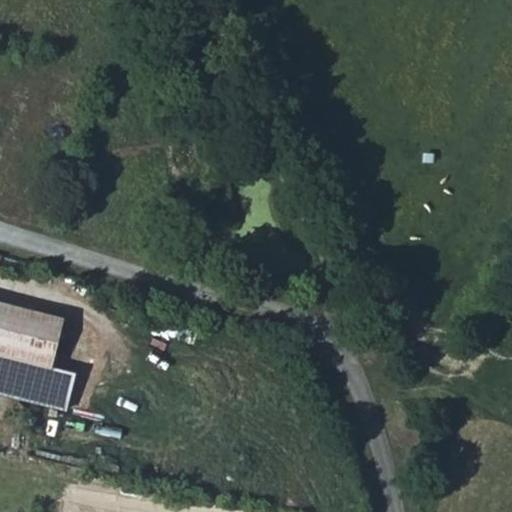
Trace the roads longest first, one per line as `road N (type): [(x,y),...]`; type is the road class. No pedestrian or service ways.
road 1 (unclassified): [(0,234),(274,303),(315,327),(362,396),(382,444),(395,511)]
road 2 (track): [(206,0),(339,298),(342,321),(330,347)]
